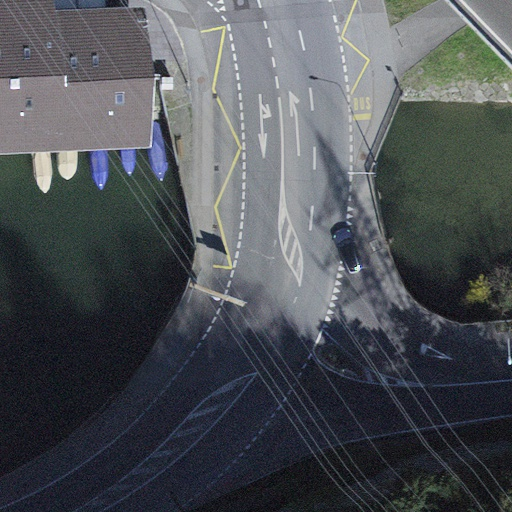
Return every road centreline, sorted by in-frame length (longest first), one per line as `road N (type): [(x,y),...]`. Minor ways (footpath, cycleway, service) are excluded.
road 1 (primary): [(259,339),(289,268),(298,188),(293,70),(273,0)]
road 2 (unclassified): [(511,381),(374,385),(326,373),(259,339)]
road 3 (primary): [(89,511),(164,460),(207,415),(259,339)]
